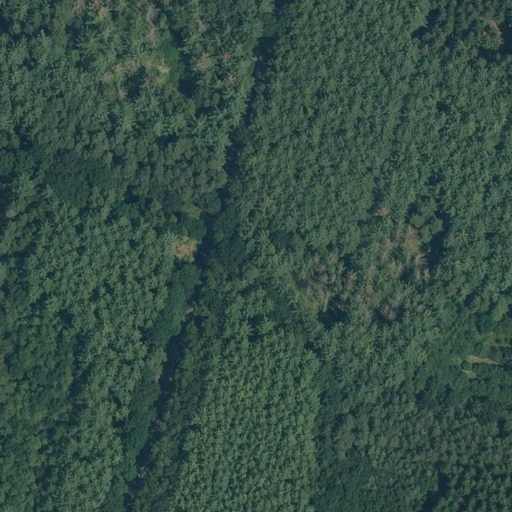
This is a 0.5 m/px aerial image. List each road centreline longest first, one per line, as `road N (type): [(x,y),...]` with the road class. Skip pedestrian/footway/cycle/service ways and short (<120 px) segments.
road 1 (tertiary): [(128,511),(284,0)]
road 2 (track): [(0,154),(215,229)]
